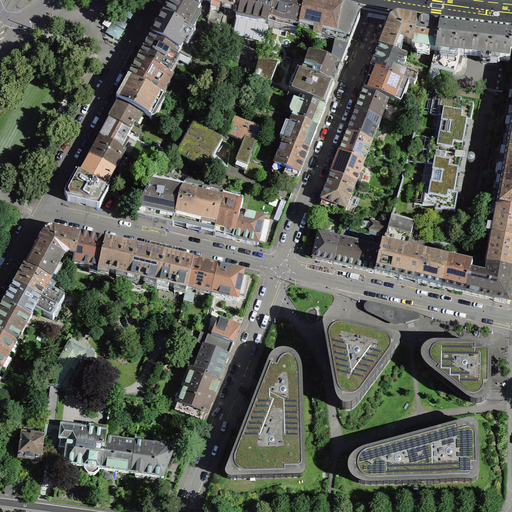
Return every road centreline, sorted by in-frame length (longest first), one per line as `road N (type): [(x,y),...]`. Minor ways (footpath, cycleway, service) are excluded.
road 1 (residential): [(383,0),(278,267)]
road 2 (residential): [(278,267),(187,511)]
road 3 (residential): [(278,267),(37,209)]
road 4 (residential): [(155,0),(37,209)]
road 5 (residential): [(511,320),(278,267)]
